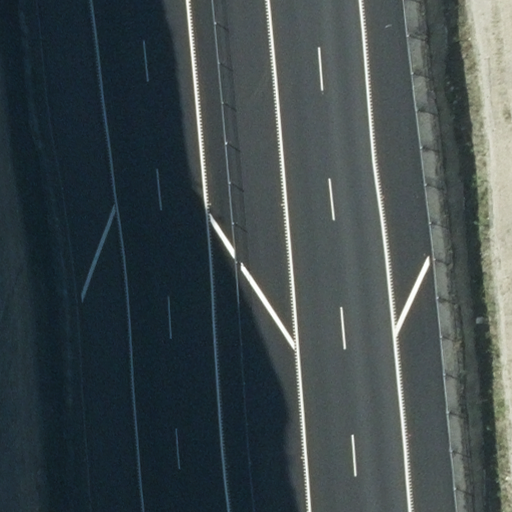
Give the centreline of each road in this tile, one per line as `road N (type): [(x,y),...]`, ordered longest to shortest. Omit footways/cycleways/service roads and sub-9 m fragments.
road 1 (motorway): [(323,0),(360,323),(367,511)]
road 2 (motorway): [(192,511),(187,299),(153,0)]
